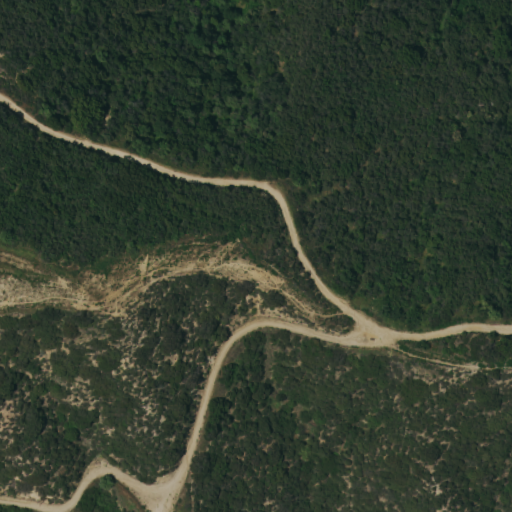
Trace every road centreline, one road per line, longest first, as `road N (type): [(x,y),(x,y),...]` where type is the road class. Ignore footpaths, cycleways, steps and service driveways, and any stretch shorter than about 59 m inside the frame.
road 1 (track): [(0,97),(46,131),(178,177),(272,189),(313,278),(381,329),(404,335),(511,328)]
road 2 (track): [(0,500),(63,506),(98,469),(147,488),(169,482),(221,348),(243,327),(272,322),(353,340),(381,329)]
road 3 (track): [(391,332),(404,346),(511,356)]
